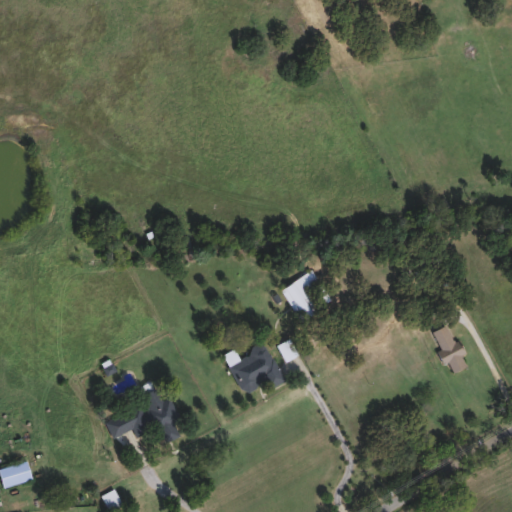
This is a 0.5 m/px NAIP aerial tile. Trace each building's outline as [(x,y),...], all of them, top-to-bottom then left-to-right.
[(330,301),(299,320),(279,288),(310,268),(330,301)] [(464,366),(447,373),(430,330),(447,323),(464,366)] [(294,354),(282,359),(275,343),(287,338),(294,354)] [(263,380),(240,391),(222,353),(231,349),(234,357),(264,343),(281,381),(267,388),(263,380)] [(179,425),(159,433),(157,427),(134,436),(131,428),(117,434),(110,417),(143,404),(138,392),(153,386),(158,400),(168,396),(179,425)] [(28,478),(0,486),(0,466),(22,459),(28,478)] [(100,493),(113,489),(116,503),(104,506),(100,493)]
